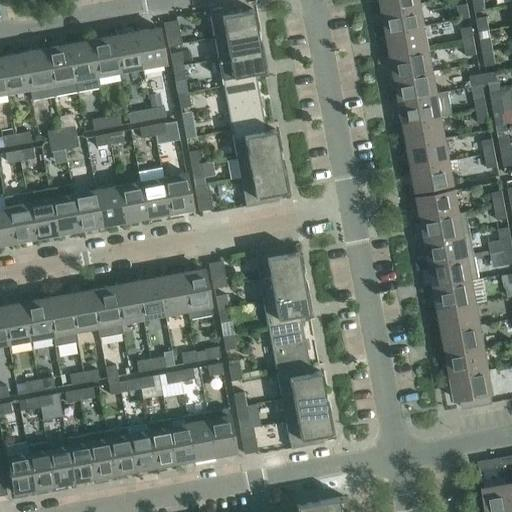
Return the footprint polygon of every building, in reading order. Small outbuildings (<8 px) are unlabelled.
[(382,0),(384,12),(420,5),(418,0),(382,0)] [(472,0),(475,13),(485,11),(483,0),(472,0)] [(243,11),(242,4),(208,10),(208,12),(209,12),(214,37),(256,30),(253,10),(243,11)] [(459,20),(470,18),(467,4),(457,6),(459,20)] [(386,20),(385,20),(387,31),(388,30),(388,33),(424,27),(420,5),(384,12),(386,20)] [(479,33),(489,31),(487,17),(476,19),(479,33)] [(181,44),(176,21),(164,24),(168,47),(181,44)] [(390,42),(389,42),(391,53),(392,53),(393,56),(428,49),(424,27),(388,33),(390,42)] [(471,27),(461,29),(464,43),(474,41),(471,27)] [(165,63),(158,28),(135,32),(142,67),(165,63)] [(256,30),(214,37),(218,60),(261,52),(256,30)] [(113,36),(119,72),(142,67),(135,32),(113,36)] [(90,40),(97,76),(119,72),(113,36),(90,40)] [(490,37),(480,39),(482,53),(493,51),(490,37)] [(68,45),(77,92),(99,88),(97,76),(90,40),(68,45)] [(466,56),(477,54),(474,41),(464,43),(466,56)] [(46,49),(54,96),(77,92),(68,45),(46,49)] [(23,53),(30,88),(32,100),(54,96),(46,49),(23,53)] [(394,64),(393,65),(395,76),(396,75),(397,78),(432,72),(428,49),(393,56),(394,64)] [(485,67),(496,65),(493,51),(482,53),(485,67)] [(180,52),(170,54),(172,68),(183,66),(180,52)] [(255,73),(264,72),(261,52),(218,60),(223,86),(256,80),(255,73)] [(1,57),(7,92),(30,88),(23,53),(1,57)] [(175,82),(185,80),(183,66),(172,68),(175,82)] [(499,82),(497,71),(484,74),(485,84),(499,82)] [(398,87),(397,87),(399,98),(400,98),(401,101),(436,94),(432,72),(397,78),(398,87)] [(469,77),(471,87),(485,84),(484,74),(469,77)] [(256,80),(223,86),(231,131),(264,125),(256,80)] [(403,109),(401,110),(403,120),(405,120),(405,123),(441,116),(450,115),(446,92),(436,94),(401,101),(403,109)] [(160,93),(149,94),(151,106),(162,105),(160,93)] [(180,109),(190,107),(188,93),(177,95),(180,109)] [(484,94),(473,96),(476,110),(487,108),(484,94)] [(502,97),(491,99),(494,113),(504,111),(502,97)] [(165,117),(163,107),(150,109),(152,120),(165,117)] [(479,124),(489,122),(487,108),(476,110),(479,124)] [(136,112),(138,122),(152,120),(150,109),(136,112)] [(496,127),(507,125),(504,111),(494,113),(496,127)] [(121,125),(119,115),(105,117),(107,128),(121,125)] [(407,132),(406,132),(408,143),(409,143),(409,145),(445,139),(441,116),(405,123),(407,132)] [(91,120),(93,131),(107,128),(105,117),(91,120)] [(168,134),(167,123),(153,126),(155,136),(168,134)] [(275,130),(266,132),(264,125),(231,131),(236,157),(279,149),(275,130)] [(74,126),(60,129),(62,139),(76,137),(74,126)] [(139,128),(141,139),(155,136),(153,126),(139,128)] [(194,126),(183,128),(185,139),(196,137),(194,126)] [(47,131),(49,142),(62,139),(60,129),(47,131)] [(31,142),(29,131),(15,134),(17,145),(31,142)] [(124,142),(122,131),(108,134),(110,144),(124,142)] [(1,137),(3,147),(17,145),(15,134),(1,137)] [(94,136),(96,147),(110,144),(108,134),(94,136)] [(62,139),(64,150),(78,147),(76,137),(62,139)] [(509,137),(498,139),(501,153),(511,151),(509,137)] [(49,142),(51,152),(64,150),(62,139),(49,142)] [(411,154),(410,154),(412,165),(413,165),(413,168),(449,161),(445,139),(409,145),(411,154)] [(492,139),(482,141),(484,155),(495,153),(492,139)] [(34,158),(32,148),(18,150),(20,161),(34,158)] [(279,149),(236,157),(240,180),(283,172),(279,149)] [(4,153),(6,164),(20,161),(18,150),(4,153)] [(198,150),(188,152),(190,166),(201,164),(198,150)] [(504,167),(511,165),(511,153),(511,151),(501,153),(504,167)] [(487,169),(498,167),(495,153),(484,155),(487,169)] [(415,177),(414,177),(416,188),(417,187),(418,191),(453,184),(449,161),(413,168),(415,177)] [(193,180),(204,178),(201,164),(190,166),(193,180)] [(169,213),(162,178),(160,167),(138,172),(140,182),(146,217),(169,213)] [(244,206),(245,207),(278,201),(277,193),(287,192),(283,172),(240,180),(245,206),(244,206)] [(192,209),(185,173),(162,178),(169,213),(192,209)] [(146,217),(140,182),(117,186),(124,221),(146,217)] [(79,230),(73,194),(71,184),(48,189),(57,234),(79,230)] [(207,185),(194,188),(199,211),(211,208),(207,185)] [(124,221),(117,186),(95,190),(102,225),(124,221)] [(57,234),(48,189),(26,193),(34,238),(57,234)] [(102,225),(95,190),(73,194),(79,230),(102,225)] [(420,212),(422,211),(423,220),(459,213),(454,190),(419,197),(420,201),(418,201),(420,212)] [(502,191),(492,193),(494,207),(505,205),(502,191)] [(34,238),(26,193),(4,197),(5,207),(12,242),(34,238)] [(497,221),(507,219),(505,205),(494,207),(497,221)] [(5,207),(0,207),(0,244),(12,242),(5,207)] [(425,234),(426,234),(427,242),(471,234),(467,212),(459,213),(423,220),(424,223),(423,223),(425,234)] [(429,256),(430,256),(432,265),(475,257),(471,234),(427,242),(428,245),(427,246),(429,256)] [(511,244),(510,236),(500,238),(502,252),(511,249),(511,244)] [(287,246),(253,252),(253,253),(254,253),(259,279),(301,271),(298,251),(288,253),(287,246)] [(505,265),(511,264),(511,249),(502,252),(505,265)] [(433,279),(434,279),(436,287),(479,279),(475,257),(432,265),(432,268),(431,268),(433,279)] [(209,264),(213,288),(226,285),(221,262),(209,264)] [(212,315),(204,270),(180,274),(187,309),(189,319),(212,315)] [(301,271),(259,279),(263,302),(306,294),(301,271)] [(158,278),(165,313),(187,309),(180,274),(158,278)] [(136,282),(142,318),(165,313),(158,278),(136,282)] [(436,290),(435,290),(437,301),(438,301),(440,310),(475,303),(471,281),(436,287),(436,290)] [(113,286),(120,322),(142,318),(136,282),(113,286)] [(91,291),(97,326),(99,338),(122,333),(120,322),(113,286),(91,291)] [(68,295),(75,330),(97,326),(91,291),(68,295)] [(225,294),(215,296),(217,310),(228,308),(225,294)] [(299,315),(309,313),(306,294),(263,302),(268,328),(301,322),(299,315)] [(68,295),(46,299),(52,334),(55,346),(77,341),(75,330),(68,295)] [(23,303),(30,338),(52,334),(46,299),(23,303)] [(1,307),(8,343),(30,338),(23,303),(1,307)] [(439,313),(441,324),(442,323),(444,332),(479,326),(475,303),(440,310),(440,313),(439,313)] [(220,324),(230,322),(228,308),(217,310),(220,324)] [(301,322),(268,328),(276,373),(309,367),(301,322)] [(445,346),(447,346),(448,355),(484,348),(479,326),(444,332),(445,335),(443,335),(445,346)] [(233,334),(222,336),(225,350),(235,348),(233,334)] [(218,347),(204,349),(206,360),(220,357),(218,347)] [(450,368),(451,368),(452,377),(488,370),(484,348),(448,355),(449,357),(448,358),(450,368)] [(183,364),(197,361),(195,351),(181,353),(183,364)] [(166,367),(164,357),(150,359),(152,370),(166,367)] [(136,362),(138,372),(152,370),(150,359),(136,362)] [(221,363),(207,366),(209,376),(223,373),(221,363)] [(115,365),(105,367),(107,381),(118,379),(115,365)] [(238,365),(228,367),(230,381),(241,379),(238,365)] [(320,372),(310,373),(309,367),(276,373),(281,399),(324,391),(320,372)] [(194,379),(192,368),(178,371),(180,381),(194,379)] [(99,380),(97,369),(83,372),(85,382),(99,380)] [(466,398),(468,406),(463,407),(463,408),(492,403),(490,394),(492,393),(488,370),(452,377),(457,400),(466,398)] [(164,373),(166,384),(180,381),(178,371),(164,373)] [(69,374),(71,385),(85,382),(83,372),(69,374)] [(154,386),(152,376),(138,378),(140,389),(154,386)] [(54,388),(52,377),(38,380),(40,390),(54,388)] [(124,381),(126,391),(127,391),(138,389),(140,389),(138,378),(124,381)] [(110,395),(120,393),(118,379),(107,381),(110,395)] [(24,383),(26,393),(40,390),(38,380),(24,383)] [(0,397),(8,396),(6,386),(0,387),(0,397)] [(94,398),(92,387),(78,390),(80,400),(94,398)] [(138,389),(127,391),(129,402),(140,400),(138,389)] [(64,392),(66,403),(80,400),(78,390),(64,392)] [(324,391),(281,399),(285,422),(328,414),(324,391)] [(243,392),(233,394),(235,408),(246,406),(243,392)] [(54,405),(52,394),(38,397),(40,408),(54,405)] [(24,400),(26,410),(40,408),(38,397),(24,400)] [(9,402),(0,404),(0,414),(11,413),(9,402)] [(238,422),(248,420),(246,406),(235,408),(238,422)] [(235,451),(227,407),(206,411),(215,455),(235,451)] [(215,455),(206,411),(186,415),(194,458),(215,455)] [(290,449),(323,443),(322,435),(332,434),(328,414),(285,422),(290,447),(289,448),(290,449)] [(194,458),(186,415),(166,419),(174,462),(194,458)] [(174,462),(166,419),(146,422),(154,466),(174,462)] [(146,422),(126,426),(126,427),(134,470),(154,466),(146,422)] [(134,470),(126,427),(106,431),(114,473),(134,470)] [(244,454),(256,451),(252,428),(239,430),(244,454)] [(114,473),(106,431),(86,434),(94,477),(114,473)] [(66,438),(68,446),(74,481),(94,477),(86,434),(66,438)] [(54,485),(48,450),(46,441),(26,445),(28,454),(34,488),(54,485)] [(68,446),(48,450),(54,485),(74,481),(68,446)] [(7,458),(13,491),(12,491),(12,492),(34,488),(28,454),(7,458)] [(503,465),(502,457),(489,460),(490,467),(503,465)] [(483,489),(487,511),(510,511),(507,485),(483,489)] [(347,511),(344,497),(296,506),(296,511),(347,511)]
